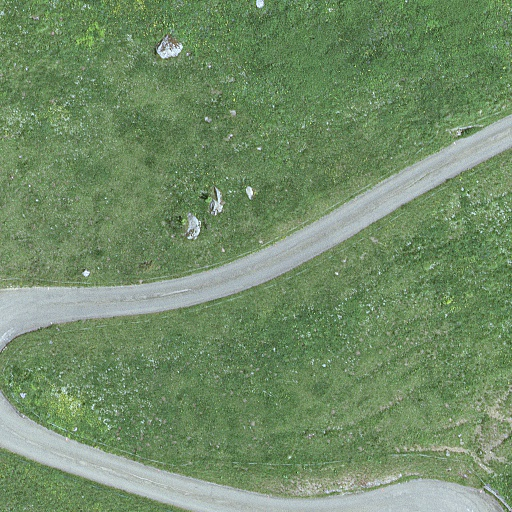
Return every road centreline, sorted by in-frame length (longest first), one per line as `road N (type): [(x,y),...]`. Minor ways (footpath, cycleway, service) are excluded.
road 1 (unclassified): [(511,125),(248,271),(159,299),(0,311)]
road 2 (unclassified): [(0,426),(130,476),(272,511)]
